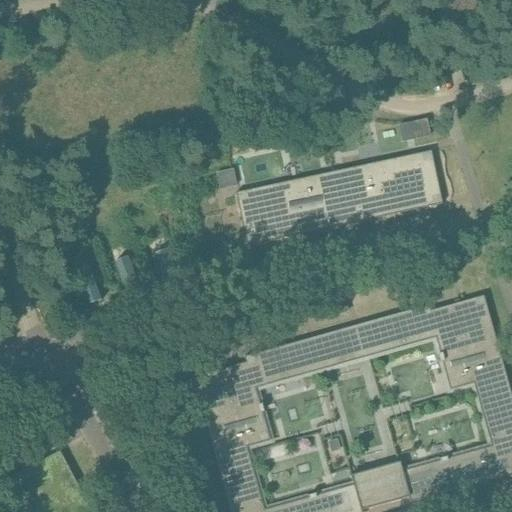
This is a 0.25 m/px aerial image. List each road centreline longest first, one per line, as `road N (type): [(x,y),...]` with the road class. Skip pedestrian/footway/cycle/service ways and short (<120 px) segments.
road 1 (unclassified): [(448,100),(401,104),(368,95),(233,13),(164,0)]
road 2 (unclassified): [(511,298),(448,100)]
road 3 (unclassified): [(38,344),(136,511)]
